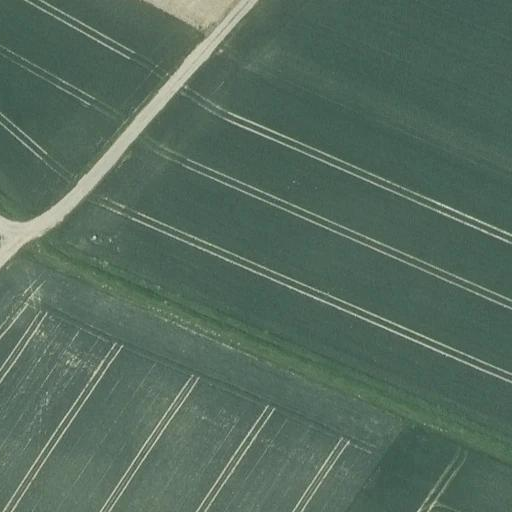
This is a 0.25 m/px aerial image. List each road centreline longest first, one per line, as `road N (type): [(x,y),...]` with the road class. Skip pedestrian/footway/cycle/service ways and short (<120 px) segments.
road 1 (track): [(18,235),(511,457)]
road 2 (track): [(249,0),(51,222),(18,235)]
